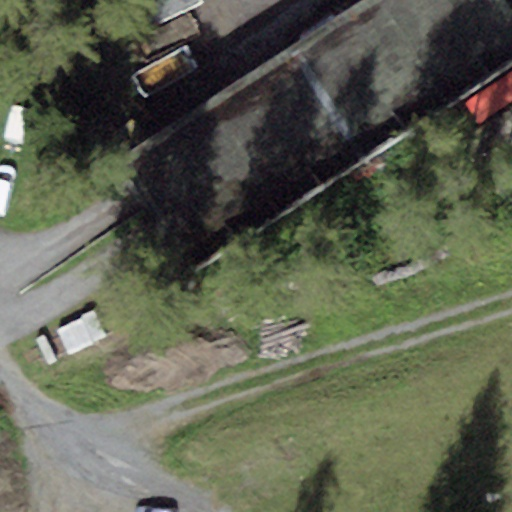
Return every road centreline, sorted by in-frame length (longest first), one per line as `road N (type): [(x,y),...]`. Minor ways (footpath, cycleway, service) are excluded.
road 1 (track): [(41,427),(511,299)]
road 2 (track): [(41,427),(58,449),(195,511)]
